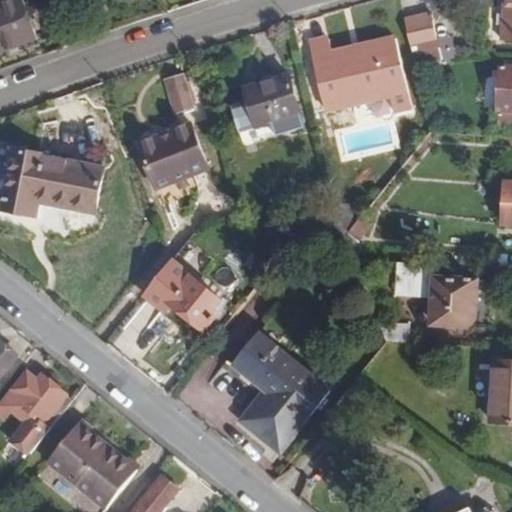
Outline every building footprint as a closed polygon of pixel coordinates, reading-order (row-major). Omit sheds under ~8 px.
[(0,53),(39,39),(24,0),(14,0),(0,5),(0,53)] [(511,41),(511,0),(505,0),(503,40),(511,41)] [(444,61),(433,16),(406,22),(416,64),(444,61)] [(410,86),(397,39),(334,56),(329,38),(309,43),(327,109),(410,86)] [(457,48),(458,58),(470,56),(469,47),(457,48)] [(511,66),(503,66),(500,128),(511,128),(511,66)] [(186,79),(185,74),(166,80),(178,114),(196,108),(194,101),(186,79)] [(298,116),(287,76),(270,80),(269,74),(243,82),(248,100),(238,103),(243,122),(254,119),(256,128),(298,116)] [(194,77),(186,79),(194,101),(200,99),(194,77)] [(212,173),(198,127),(146,142),(161,189),(212,173)] [(98,214),(107,170),(50,158),(51,155),(12,146),(0,208),(39,216),(42,202),(98,214)] [(359,222),(356,204),(350,205),(354,229),(359,222)] [(359,222),(354,229),(350,205),(337,207),(337,208),(345,239),(345,240),(350,234),(360,242),(373,225),(364,217),(359,222)] [(312,234),(345,240),(345,239),(337,208),(333,209),(337,227),(330,228),(313,226),(312,234)] [(360,242),(350,234),(345,240),(351,253),(360,242)] [(221,302),(172,264),(144,299),(164,314),(171,306),(204,333),(216,317),(212,313),(221,302)] [(475,328),(478,274),(437,271),(437,266),(399,264),(398,295),(434,297),(433,326),(475,328)] [(412,325),(379,324),(387,344),(411,345),(412,325)] [(280,454),(331,393),(260,334),(235,364),(268,391),(242,422),(280,454)] [(0,377),(17,357),(0,343),(0,377)] [(511,424),(511,362),(501,362),(497,423),(511,424)] [(73,401),(43,376),(38,382),(28,373),(0,407),(0,413),(7,419),(14,411),(24,419),(30,412),(51,429),(73,401)] [(107,510),(139,470),(82,423),(49,463),(107,510)] [(161,511),(180,489),(165,477),(136,511),(161,511)] [(163,511),(183,511),(207,487),(197,478),(163,511)]
